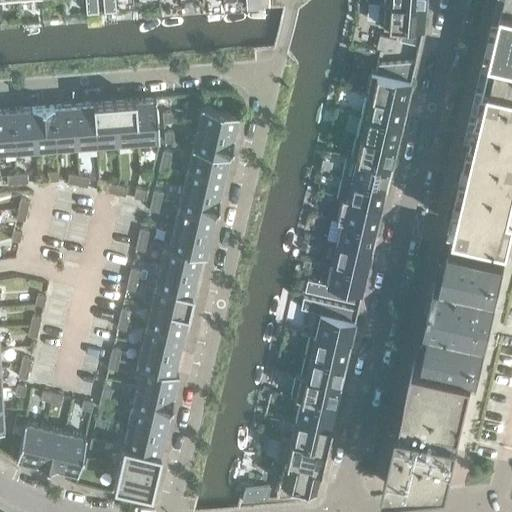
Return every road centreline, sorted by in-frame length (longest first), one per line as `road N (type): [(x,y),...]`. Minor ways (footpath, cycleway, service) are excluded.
road 1 (residential): [(456,0),(340,511)]
road 2 (residential): [(273,72),(169,511)]
road 3 (residential): [(0,87),(273,72)]
road 4 (residential): [(361,511),(497,504)]
